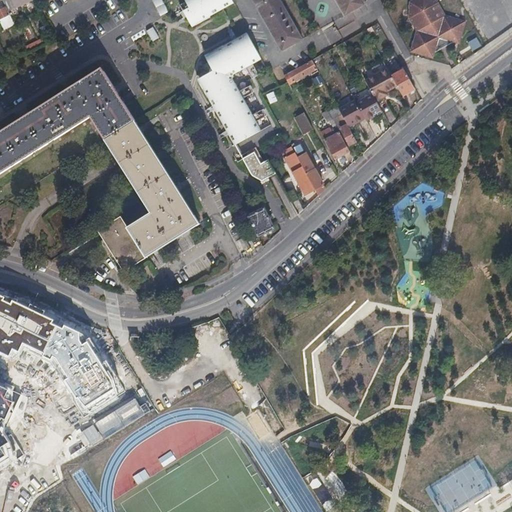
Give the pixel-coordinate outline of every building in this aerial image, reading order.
[(10,0),(1,0),(5,7),(7,11),(15,8),(10,0)] [(161,0),(151,0),(159,16),(167,12),(161,0)] [(185,0),(189,7),(182,10),(190,26),(232,3),(230,0),(185,0)] [(280,0),(253,0),(282,50),(302,39),(280,0)] [(335,0),(344,16),(365,4),(362,0),(335,0)] [(459,42),(465,21),(443,15),(436,2),(432,0),(411,0),(410,1),(409,17),(416,29),(409,51),(431,57),(434,48),(450,39),(459,42)] [(0,23),(3,29),(13,24),(7,11),(5,7),(0,9),(0,23)] [(151,41),(158,38),(152,27),(145,30),(151,41)] [(203,85),(235,144),(261,130),(233,79),(234,73),(261,58),(247,33),(205,56),(211,68),(210,73),(206,75),(203,85)] [(312,59),(288,73),(293,82),(317,69),(312,59)] [(0,173),(88,117),(104,140),(134,121),(101,67),(0,131),(0,173)] [(373,95),(376,101),(384,98),(382,95),(387,92),(397,86),(392,76),(388,69),(365,81),(373,95)] [(403,96),(415,89),(404,69),(392,76),(397,86),(403,96)] [(269,104),(277,101),(273,91),(265,94),(269,104)] [(364,118),(366,121),(382,112),(376,101),(373,95),(357,104),(364,118)] [(339,110),(341,113),(349,127),(364,118),(357,104),(355,101),(339,110)] [(303,133),(312,128),(304,113),(294,117),(303,133)] [(349,144),(356,140),(349,127),(341,113),(334,117),(349,144)] [(96,230),(121,271),(199,223),(134,121),(104,140),(149,212),(125,227),(119,216),(96,230)] [(335,158),(350,151),(340,131),(325,139),(335,158)] [(305,194),(315,189),(297,156),(291,146),(281,151),(305,194)] [(263,180),(276,173),(268,158),(261,161),(255,151),(243,157),(252,174),(256,177),(263,180)] [(297,156),(315,189),(323,184),(305,152),(297,156)] [(248,216),(258,236),(274,228),(264,207),(248,216)] [(244,223),(233,230),(242,247),(254,241),(244,223)] [(46,314),(32,321),(44,345),(58,338),(46,314)] [(0,370),(23,357),(7,328),(0,332),(0,370)]
